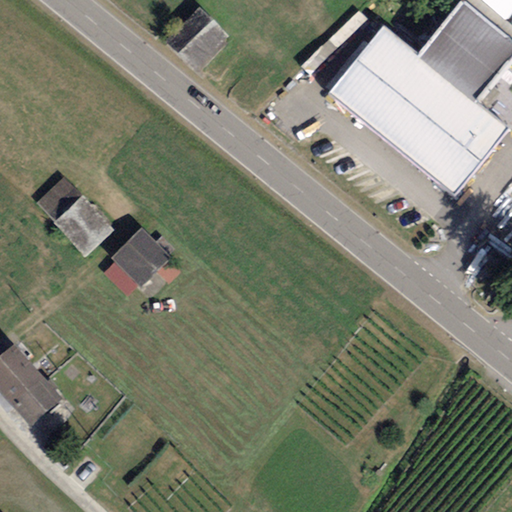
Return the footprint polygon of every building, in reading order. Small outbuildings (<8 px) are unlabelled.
[(462,0),(417,55),(382,27),(328,93),(454,196),(508,130),(476,103),(511,59),(511,39),(463,0),(462,0)] [(511,12),(511,0),(479,0),(505,21),(511,12)] [(231,39),(198,8),(165,43),(198,74),(231,39)] [(54,221),(81,197),(64,179),(37,202),(54,221)] [(114,230),(83,196),(81,197),(54,221),(52,223),(83,258),(114,230)] [(170,260),(140,229),(110,258),(115,263),(104,273),(127,296),(138,285),(141,288),(170,260)] [(0,356),(0,392),(6,399),(39,371),(15,344),(0,356)] [(63,399),(39,371),(6,399),(30,427),(63,399)]
